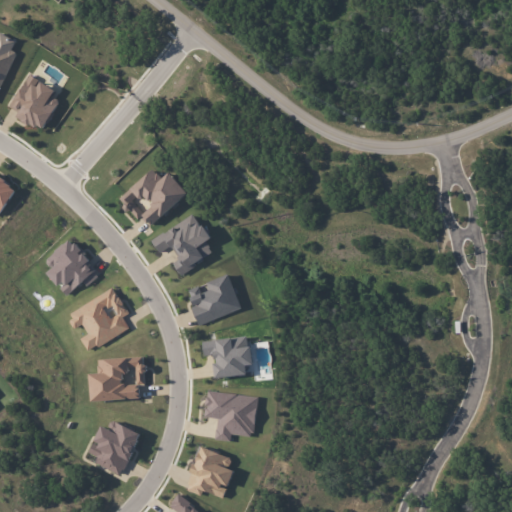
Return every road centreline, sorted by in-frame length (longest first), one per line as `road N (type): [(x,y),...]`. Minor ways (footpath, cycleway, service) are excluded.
road 1 (residential): [(126,511),(172,448),(175,360),(124,256),(66,186),(0,142)]
road 2 (residential): [(511,108),(389,153),(279,108),(153,0)]
road 3 (residential): [(412,511),(484,368),(478,289),(443,133)]
road 4 (residential): [(66,186),(192,33)]
